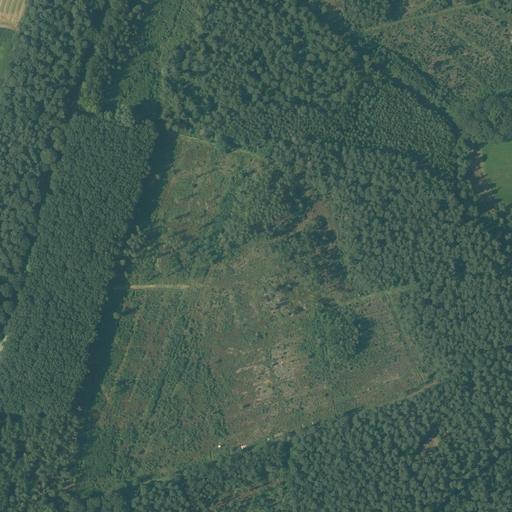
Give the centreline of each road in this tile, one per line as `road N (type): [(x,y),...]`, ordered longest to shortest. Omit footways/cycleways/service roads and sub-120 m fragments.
road 1 (track): [(284,0),(460,126),(459,200),(511,332)]
road 2 (unclassified): [(3,347),(107,0)]
